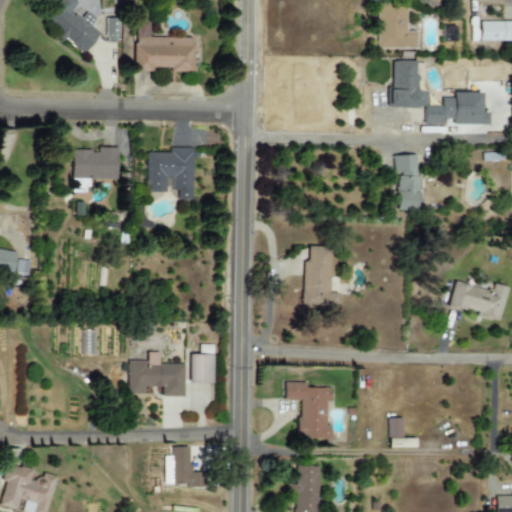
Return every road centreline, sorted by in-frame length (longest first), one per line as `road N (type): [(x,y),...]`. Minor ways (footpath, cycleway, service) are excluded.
road 1 (tertiary): [(234,511),(255,0)]
road 2 (residential): [(237,356),(511,365)]
road 3 (residential): [(253,137),(511,141)]
road 4 (residential): [(254,105),(0,100)]
road 5 (residential): [(236,431),(0,433)]
